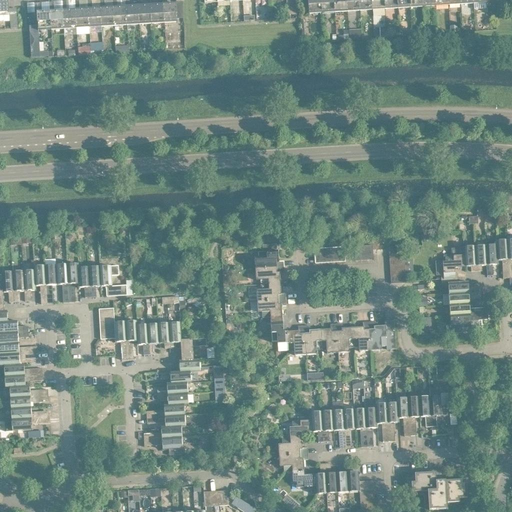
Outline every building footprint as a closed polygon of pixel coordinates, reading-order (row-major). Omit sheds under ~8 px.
[(0,0),(0,12),(9,12),(9,13),(10,12),(11,28),(17,28),(16,8),(10,8),(9,0),(0,0)] [(79,0),(75,0),(76,10),(77,28),(90,27),(89,9),(80,10),(79,0)] [(87,0),(89,9),(90,27),(102,26),(101,9),(93,9),(92,0),(87,0)] [(100,0),(101,9),(102,26),(115,25),(114,8),(105,8),(104,0),(100,0)] [(113,0),(114,8),(115,25),(127,25),(126,7),(118,8),(117,0),(113,0)] [(125,0),(126,7),(127,25),(140,24),(139,6),(131,7),(130,0),(125,0)] [(138,0),(139,6),(140,24),(153,23),(152,6),(151,6),(143,6),(142,0),(138,0)] [(151,0),(151,6),(152,6),(153,23),(165,22),(164,5),(156,5),(155,0),(151,0)] [(163,0),(164,5),(165,22),(178,22),(177,4),(168,5),(167,0),(163,0)] [(287,0),(288,19),(297,18),(296,0),(287,0)] [(322,0),(308,0),(310,14),(310,13),(323,13),(322,0)] [(322,0),(323,13),(336,12),(334,0),(322,0)] [(334,0),(336,12),(348,11),(347,0),(334,0)] [(347,0),(348,11),(361,10),(360,0),(347,0)] [(360,0),(361,10),(373,9),(372,0),(360,0)] [(372,0),(373,9),(386,9),(385,0),(372,0)] [(385,0),(386,9),(398,8),(397,0),(385,0)] [(63,1),(63,11),(64,11),(65,28),(77,28),(76,10),(68,11),(67,1),(63,1)] [(51,12),(42,12),(42,2),(38,3),(38,12),(39,30),(40,30),(52,29),(51,12)] [(50,2),(51,12),(52,29),(65,28),(64,11),(63,11),(55,11),(54,2),(50,2)] [(36,26),(31,26),(33,57),(49,56),(49,52),(41,52),(40,34),(36,34),(36,26)] [(387,27),(379,28),(379,37),(387,37),(387,27)] [(362,29),(350,30),(350,39),(363,38),(362,29)] [(83,47),(79,47),(79,55),(92,55),(92,52),(91,43),(83,44),(83,47)] [(104,43),(91,43),(92,52),(104,51),(104,43)] [(33,235),(22,235),(22,236),(23,244),(33,243),(33,235)] [(22,236),(11,237),(12,245),(23,244),(22,236)] [(496,241),(497,245),(498,261),(499,260),(504,260),(504,262),(503,262),(504,278),(510,278),(508,240),(496,241)] [(497,245),(487,246),(488,265),(487,265),(488,276),(494,275),(493,265),(499,265),(499,260),(498,261),(497,245)] [(464,247),(465,249),(465,255),(466,267),(471,267),(472,271),(477,271),(476,246),(464,247)] [(487,246),(476,246),(477,271),(483,271),(482,266),(487,265),(488,265),(487,246)] [(465,255),(465,249),(454,250),(454,256),(446,256),(446,262),(437,262),(438,273),(442,273),(442,279),(458,278),(458,272),(456,272),(455,268),(466,267),(465,255)] [(256,258),(256,269),(284,267),(284,261),(280,261),(279,251),(259,252),(259,257),(256,258)] [(68,264),(57,265),(58,285),(64,284),(64,286),(63,287),(64,302),(70,302),(68,264)] [(79,264),(68,264),(70,302),(76,302),(75,286),(74,284),(79,283),(80,283),(79,268),(79,264)] [(57,265),(46,266),(48,303),(54,303),(53,287),(52,287),(52,285),(58,285),(57,265)] [(119,265),(101,266),(102,286),(107,286),(108,296),(128,295),(127,285),(113,286),(112,275),(120,275),(119,265)] [(35,266),(35,270),(36,286),(37,286),(42,286),(42,288),(41,288),(42,304),(48,303),(46,266),(35,266)] [(101,266),(90,267),(92,297),(97,297),(96,287),(102,286),(101,266)] [(90,267),(79,268),(80,283),(79,283),(79,288),(85,287),(86,297),(92,297),(90,267)] [(261,280),(261,285),(281,284),(280,273),(285,273),(284,267),(256,269),(257,280),(261,280)] [(35,270),(24,271),(26,291),(25,291),(26,301),(32,301),(31,291),(37,290),(37,286),(36,286),(35,270)] [(24,271),(14,272),(16,302),(21,301),(20,291),(25,291),(26,291),(24,271)] [(2,273),(4,290),(4,292),(9,292),(10,302),(16,302),(14,272),(2,273)] [(449,283),(450,294),(480,292),(479,287),(469,288),(469,282),(449,283)] [(257,290),(258,301),(287,299),(286,293),(282,294),(281,284),(261,285),(261,290),(257,290)] [(450,294),(450,305),(470,304),(470,299),(480,298),(480,292),(450,294)] [(428,297),(420,298),(420,306),(428,306),(428,297)] [(263,318),(271,317),(283,316),(283,315),(282,306),(287,305),(287,299),(258,301),(259,312),(263,312),(263,318)] [(450,305),(451,316),(489,314),(488,307),(472,308),(473,309),(471,310),(470,304),(450,305)] [(0,322),(9,322),(9,321),(8,316),(8,310),(5,311),(0,310),(0,322)] [(489,314),(451,316),(452,324),(446,325),(447,333),(477,331),(476,320),(489,320),(489,314)] [(278,344),(289,343),(290,343),(289,332),(287,332),(286,315),(283,315),(283,316),(271,317),(273,342),(278,341),(278,344)] [(429,317),(421,318),(421,327),(430,326),(429,317)] [(0,322),(0,333),(29,331),(29,326),(18,327),(18,321),(9,321),(9,322),(0,322)] [(133,341),(138,341),(137,325),(138,325),(138,321),(126,322),(129,360),(135,359),(134,343),(133,343),(133,341)] [(375,322),(369,322),(371,351),(382,350),(382,346),(387,346),(387,350),(397,349),(395,321),(386,321),(386,326),(376,326),(375,322)] [(123,360),(129,360),(126,322),(115,322),(115,326),(116,332),(116,338),(116,342),(122,342),(123,344),(122,344),(123,360)] [(177,343),(182,342),(182,340),(181,322),(170,323),(171,348),(177,347),(177,343)] [(364,327),(354,328),(355,348),(360,347),(360,351),(371,351),(369,322),(363,323),(364,327)] [(166,348),(171,348),(170,323),(159,324),(160,344),(165,343),(166,348)] [(145,355),(150,355),(148,324),(138,325),(137,325),(138,341),(138,345),(144,345),(145,355)] [(155,344),(160,344),(159,324),(148,324),(150,355),(156,354),(155,344)] [(331,329),(321,330),(323,350),(327,349),(328,353),(339,353),(337,324),(331,325),(331,329)] [(343,324),(337,324),(339,353),(350,352),(350,348),(355,348),(354,328),(343,328),(343,324)] [(290,343),(289,343),(290,352),(295,351),(295,355),(307,354),(305,326),(299,327),(299,331),(289,332),(290,343)] [(311,326),(305,326),(307,354),(318,354),(318,350),(323,350),(321,330),(311,330),(311,326)] [(0,333),(0,344),(19,343),(19,338),(29,337),(29,331),(0,333)] [(182,342),(183,361),(194,360),(194,346),(207,345),(207,338),(182,340),(182,342)] [(0,344),(0,350),(0,355),(38,353),(38,346),(22,347),(22,348),(20,348),(19,343),(0,344)] [(1,366),(5,366),(21,365),(21,364),(20,359),(23,359),(23,360),(39,359),(38,353),(0,355),(1,366)] [(181,366),(181,372),(181,373),(191,372),(201,372),(201,371),(201,368),(201,365),(200,360),(194,360),(183,361),(181,361),(181,366)] [(5,366),(6,377),(44,374),(43,368),(27,369),(28,370),(25,370),(25,364),(21,364),(21,365),(5,366)] [(172,378),(172,383),(188,382),(188,383),(192,383),(191,372),(181,373),(181,372),(161,373),(162,377),(162,379),(172,378)] [(7,388),(11,388),(11,387),(26,386),(26,381),(28,381),(44,380),(44,374),(6,377),(7,388)] [(158,390),(158,395),(189,393),(188,383),(188,382),(172,383),(168,383),(168,389),(158,390)] [(11,387),(11,388),(11,398),(49,396),(49,389),(33,390),(33,391),(31,391),(31,385),(26,386),(11,387)] [(169,400),(169,405),(185,404),(185,405),(189,405),(189,393),(158,395),(158,396),(159,399),(159,401),(169,400)] [(11,398),(12,409),(32,407),(32,402),(34,402),(34,403),(50,402),(49,396),(11,398)] [(441,396),(430,397),(432,427),(438,426),(437,416),(443,416),(441,396)] [(419,397),(409,398),(411,436),(417,436),(416,420),(415,420),(415,418),(421,417),(419,397)] [(430,397),(419,397),(421,417),(426,417),(427,427),(432,427),(430,397)] [(397,399),(397,403),(398,403),(399,419),(400,419),(404,418),(404,420),(405,436),(411,436),(409,398),(397,399)] [(376,404),(376,408),(377,408),(377,424),(378,424),(383,424),(383,426),(382,426),(383,442),(390,441),(387,403),(376,404)] [(397,403),(387,403),(390,441),(396,441),(395,425),(394,425),(394,423),(400,423),(400,419),(399,419),(398,403),(397,403)] [(147,411),(148,418),(186,415),(185,405),(185,404),(169,405),(165,405),(165,411),(163,411),(163,410),(147,411)] [(12,409),(13,419),(51,417),(50,411),(34,412),(34,413),(32,413),(32,407),(12,409)] [(376,408),(366,409),(368,447),(374,447),(373,431),(372,431),(372,429),(378,428),(378,424),(377,424),(377,408),(376,408)] [(366,409),(355,410),(356,430),(362,429),(362,431),(361,431),(362,447),(368,447),(366,409)] [(344,410),(333,411),(335,431),(340,431),(340,433),(339,433),(340,449),(346,448),(344,410)] [(355,410),(344,410),(346,448),(353,448),(352,432),(351,432),(351,430),(356,430),(355,410)] [(333,411),(323,412),(324,442),(330,441),(329,431),(335,431),(333,411)] [(311,412),(312,420),(313,432),(318,432),(319,442),(324,442),(323,412),(311,412)] [(166,422),(166,427),(182,426),(182,427),(186,426),(186,415),(148,418),(148,424),(164,423),(164,422),(166,422)] [(51,417),(13,419),(13,431),(33,429),(33,424),(35,423),(35,424),(51,423),(51,417)] [(290,427),(291,438),(291,439),(302,438),(302,433),(313,432),(312,420),(293,422),(293,427),(290,427)] [(144,433),(145,439),(183,437),(182,427),(182,426),(166,427),(162,427),(163,433),(160,433),(160,432),(144,433)] [(183,437),(145,439),(145,446),(161,445),(161,444),(163,444),(164,450),(170,449),(170,455),(182,454),(182,448),(183,448),(183,437)] [(279,444),(280,455),(308,454),(308,448),(303,448),(302,438),(291,439),(291,438),(283,438),(283,444),(279,444)] [(285,472),(293,471),(305,470),(304,460),(308,460),(308,454),(280,455),(280,467),(284,467),(285,472)] [(316,494),(328,493),(326,463),(320,464),(321,474),(316,474),(316,486),(316,494)] [(328,493),(338,493),(337,473),(332,473),(331,463),(326,463),(328,493)] [(349,492),(360,491),(360,487),(360,481),(359,472),(353,472),(353,467),(348,468),(349,492)] [(338,493),(349,492),(348,468),(342,468),(342,473),(337,473),(338,493)] [(297,487),(316,486),(316,474),(305,475),(305,470),(293,471),(294,482),(296,482),(297,487)] [(429,491),(430,510),(439,509),(439,506),(448,505),(448,499),(468,498),(467,479),(437,481),(437,472),(416,474),(417,492),(429,491)] [(237,497),(232,504),(245,511),(255,511),(257,509),(237,497)]
